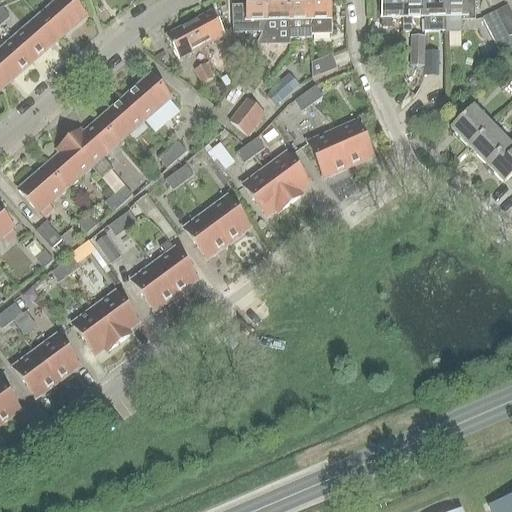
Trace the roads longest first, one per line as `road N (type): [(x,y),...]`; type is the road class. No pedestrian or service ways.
road 1 (residential): [(0,472),(412,175)]
road 2 (secondary): [(256,511),(511,404)]
road 3 (residential): [(0,143),(108,50),(183,0)]
road 4 (residential): [(412,175),(365,71),(358,0)]
road 5 (residential): [(412,175),(511,247)]
